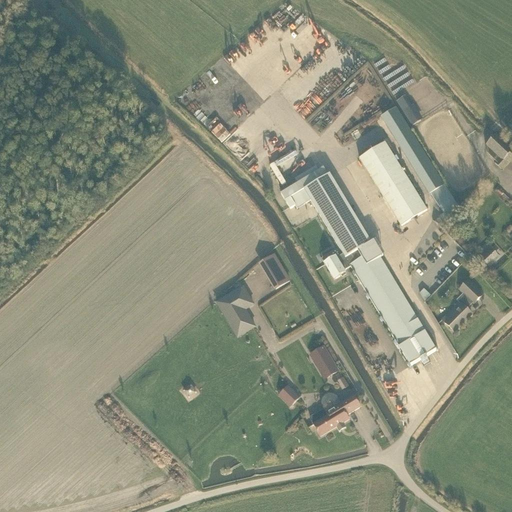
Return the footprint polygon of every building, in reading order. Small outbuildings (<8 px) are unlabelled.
[(413,127),(425,120),(410,94),(398,101),(413,127)] [(499,156),(493,162),(503,171),(510,163),(511,164),(511,149),(508,146),(507,148),(495,137),(487,146),(499,156)] [(360,159),(402,227),(427,211),(385,144),(360,159)] [(324,169),(322,170),(315,159),(275,184),(281,195),(290,210),(296,207),(291,199),(305,191),(346,259),(339,263),(336,258),(325,265),(334,281),(346,274),(345,272),(351,268),(411,367),(436,352),(330,175),(328,176),(324,169)] [(491,249),(480,259),(489,268),(500,258),(491,249)] [(277,254),(260,264),(276,292),(293,282),(277,254)] [(468,282),(460,291),(464,294),(457,301),(459,304),(443,321),(454,333),(472,315),(466,310),(473,303),(474,305),(482,296),(468,282)] [(245,311),(253,306),(243,288),(217,303),(238,338),(255,328),(245,311)] [(421,294),(428,300),(432,296),(426,290),(421,294)] [(341,386),(349,381),(335,357),(327,362),(341,386)] [(291,409),(301,398),(289,387),(278,398),(291,409)] [(324,406),(325,407),(324,408),(329,417),(314,426),(321,437),(350,420),(347,416),(361,408),(354,396),(340,405),(337,400),(336,400),(336,399),(335,398),(334,398),(334,397),(332,397),(331,396),(329,396),(328,397),(327,397),(326,397),(326,398),(325,398),(324,399),(324,400),(324,401),(323,402),(323,403),(323,404),(324,405),(324,406)]
